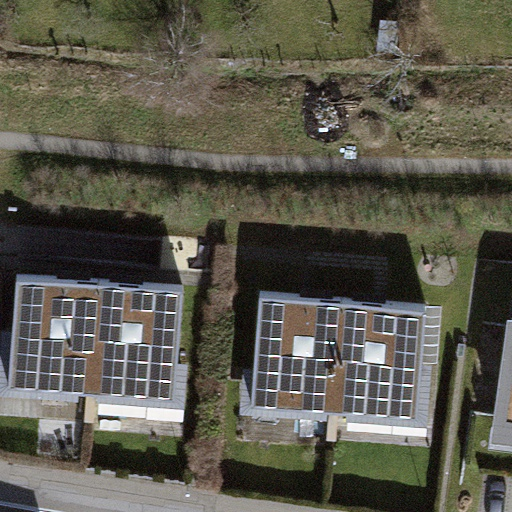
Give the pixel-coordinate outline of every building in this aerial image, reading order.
[(92,390),(98,278),(21,272),(12,384),(92,390)] [(98,278),(92,390),(179,395),(187,285),(98,278)] [(336,413),(345,297),(261,291),(255,403),(336,413)] [(423,424),(430,303),(345,297),(336,413),(423,424)] [(511,317),(510,317),(493,439),(511,441),(511,317)]
